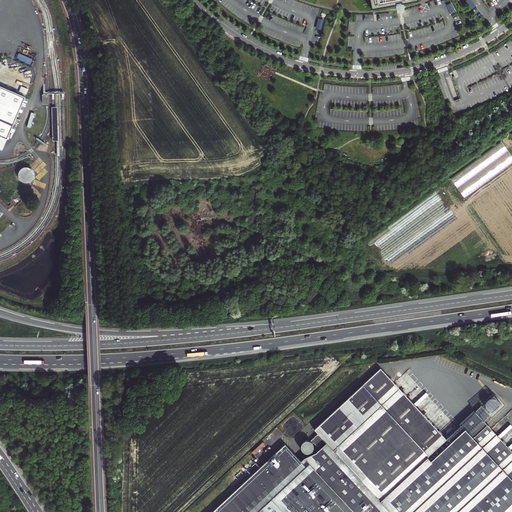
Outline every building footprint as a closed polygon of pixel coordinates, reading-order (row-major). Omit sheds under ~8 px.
[(374,0),(376,8),(416,0),(374,0)] [(0,136),(7,139),(24,99),(0,88),(0,136)] [(511,157),(501,142),(448,181),(462,200),(511,163),(511,157)] [(29,167),(17,171),(21,183),(33,179),(29,167)] [(489,411),(487,409),(486,410),(482,406),(476,412),(475,411),(460,425),(461,426),(447,439),(381,369),(315,430),(319,434),(311,441),(313,444),(314,443),(318,447),(325,440),(327,443),(381,501),(380,501),(389,511),(511,511),(511,451),(485,422),(491,416),(488,412),(489,411)] [(487,409),(489,411),(491,412),(492,412),(493,412),(494,412),(495,411),(497,411),(497,410),(498,409),(499,408),(499,407),(500,406),(499,404),(499,402),(497,400),(495,399),(493,398),(490,399),(489,400),(487,401),(486,403),(486,404),(486,406),(486,407),(487,409)] [(313,444),(311,441),(309,441),(308,441),(307,441),(306,441),(304,442),(303,443),(303,444),(302,445),(302,447),(302,448),(302,449),(303,450),(303,451),(305,452),(306,453),(307,453),(308,453),(310,453),(311,453),(312,452),(313,451),(314,450),(314,449),(314,447),(314,446),(314,445),(313,444)] [(306,458),(302,462),(306,467),(310,464),(317,471),(326,463),(334,472),(325,480),(354,511),(389,511),(380,501),(381,501),(327,443),(317,453),(306,458)] [(354,511),(325,480),(334,472),(326,463),(317,471),(310,464),(306,467),(302,462),(286,445),(213,511),(354,511)] [(253,451),(258,457),(262,453),(257,447),(253,451)]
